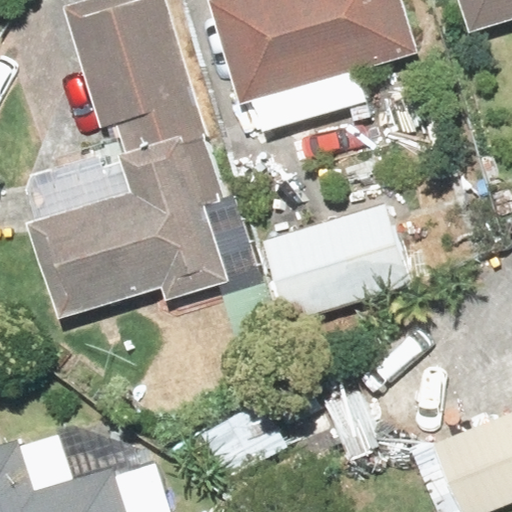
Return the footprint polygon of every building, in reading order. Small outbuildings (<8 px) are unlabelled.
[(229,185),(167,0),(64,0),(110,136),(25,165),(71,302),(154,275),(157,286),(231,261),(208,192),(229,185)] [(418,40),(405,0),(213,0),(241,88),(252,84),(261,114),(364,82),(357,59),(418,40)] [(511,6),(511,0),(459,0),(468,23),(511,6)] [(384,194),(261,228),(272,269),(215,284),(227,328),(407,278),(384,194)] [(291,433),(266,385),(202,419),(227,467),(291,433)] [(462,511),(511,491),(511,396),(416,437),(447,511),(462,511)] [(0,428),(0,511),(136,511),(122,449),(79,459),(69,415),(0,428)]
